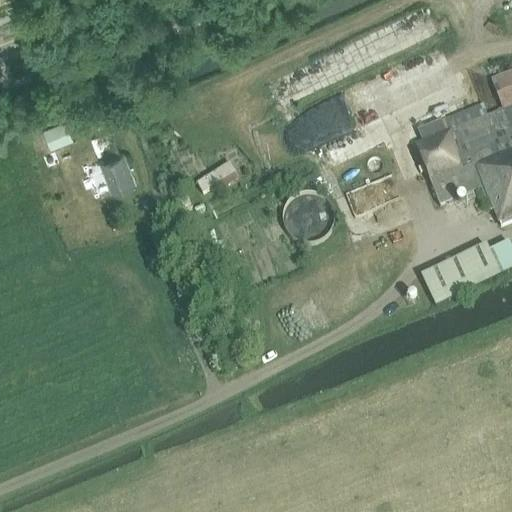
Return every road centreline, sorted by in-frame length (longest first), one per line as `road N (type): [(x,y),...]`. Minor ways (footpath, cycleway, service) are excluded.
road 1 (track): [(464,234),(427,245),(402,285),(267,378),(0,489)]
road 2 (track): [(142,201),(215,395)]
